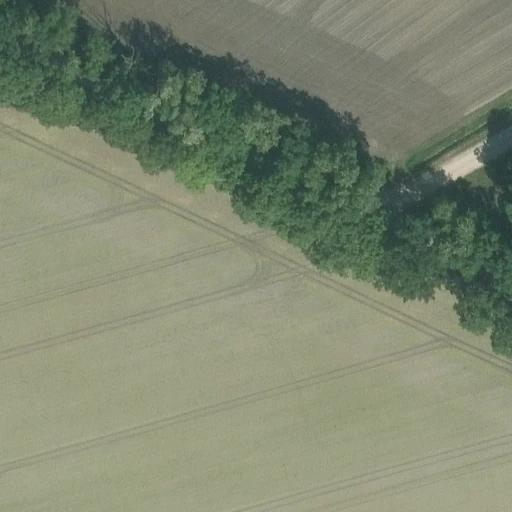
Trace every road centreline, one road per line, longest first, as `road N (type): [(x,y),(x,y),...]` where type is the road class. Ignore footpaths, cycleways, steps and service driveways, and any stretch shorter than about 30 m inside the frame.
road 1 (track): [(0,34),(511,278)]
road 2 (track): [(511,132),(422,185),(362,206)]
